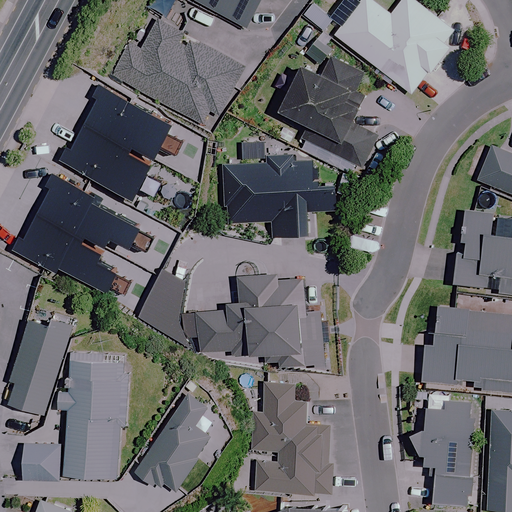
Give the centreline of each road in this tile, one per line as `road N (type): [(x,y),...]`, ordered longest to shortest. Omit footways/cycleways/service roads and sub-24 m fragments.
road 1 (residential): [(382,280),(414,172),(454,115),(511,74)]
road 2 (residential): [(383,511),(366,324),(382,280)]
road 3 (residential): [(382,280),(209,244),(183,264)]
